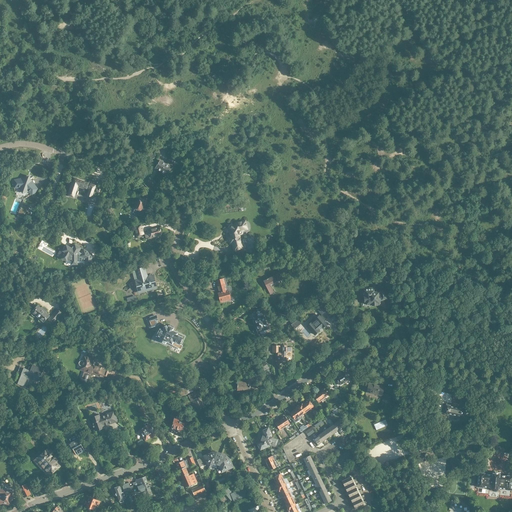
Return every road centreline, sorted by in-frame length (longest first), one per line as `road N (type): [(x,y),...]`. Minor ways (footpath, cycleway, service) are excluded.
road 1 (track): [(511,213),(471,248),(431,225),(393,222),(341,191),(325,176),(322,122),(310,88),(286,75),(273,54),(231,36),(206,34),(129,77),(63,79),(30,69),(0,87)]
road 2 (residential): [(0,147),(50,149),(170,196),(183,217),(171,265),(219,339),(208,378),(230,425)]
road 3 (unknown): [(433,357),(387,271),(332,270),(275,255),(182,284)]
road 4 (tertiary): [(230,425),(353,346),(511,380)]
road 5 (tertiary): [(15,511),(157,458)]
